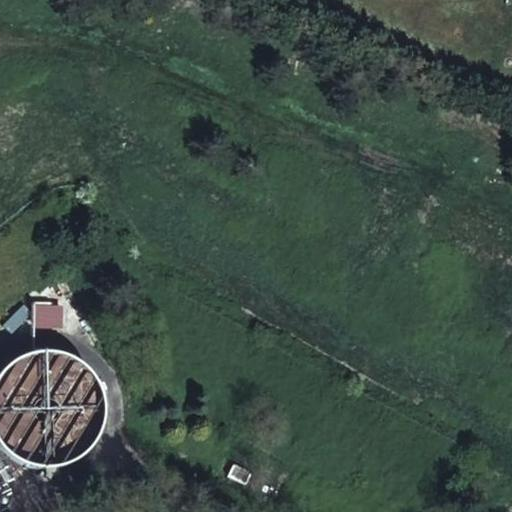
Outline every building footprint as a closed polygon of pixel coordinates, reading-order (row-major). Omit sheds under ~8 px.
[(55,280),(40,294),(63,318),(60,320),(69,329),(74,329),(76,335),(94,344),(100,341),(84,314),(76,306),(78,304),(55,280)] [(40,303),(36,304),(34,305),(32,308),(32,312),(32,315),(34,318),(37,319),(40,320),(44,319),(47,317),(48,313),(49,310),(48,307),(46,305),(43,303),(40,303)] [(23,356),(14,360),(6,367),(0,372),(0,448),(5,454),(12,459),(23,465),(34,468),(42,469),(55,468),(63,466),(74,461),(81,457),(89,448),(94,442),(98,435),(101,427),(103,415),(103,403),(101,395),(99,387),(95,380),(90,373),(88,370),(81,364),(75,360),(66,356),(58,353),(48,352),(39,352),(31,353),(23,356)] [(0,455),(0,476),(5,479),(16,487),(26,470),(0,455)] [(220,471),(245,484),(250,473),(225,460),(220,471)]
